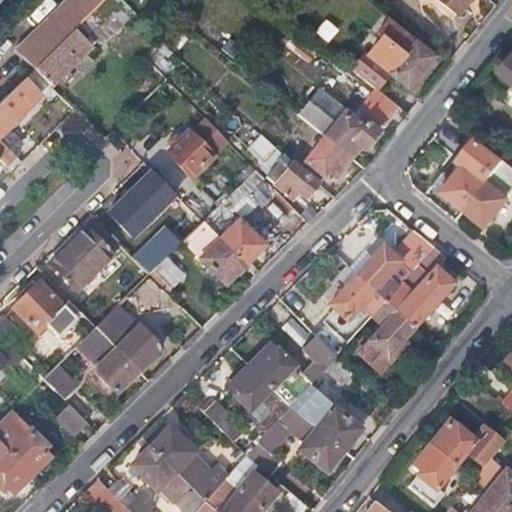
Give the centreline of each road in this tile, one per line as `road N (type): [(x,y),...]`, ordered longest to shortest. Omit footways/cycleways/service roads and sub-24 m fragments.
road 1 (residential): [(39,511),(378,174)]
road 2 (residential): [(511,293),(335,511)]
road 3 (residential): [(0,275),(93,183),(95,162),(81,148),(61,150),(38,168)]
road 4 (residential): [(378,174),(511,10)]
road 5 (residential): [(378,174),(511,286)]
